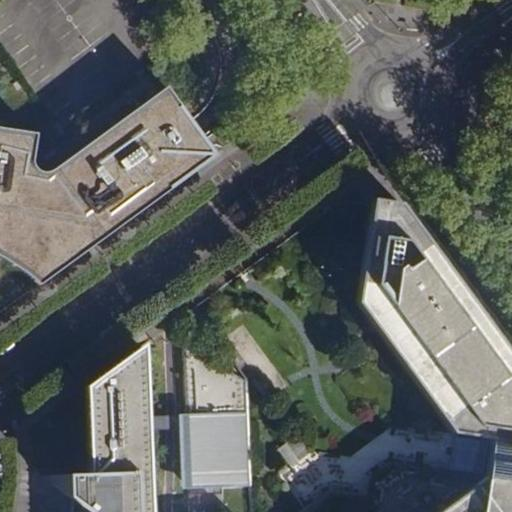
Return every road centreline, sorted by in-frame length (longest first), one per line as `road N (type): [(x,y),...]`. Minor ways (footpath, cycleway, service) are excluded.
road 1 (unclassified): [(0,376),(393,95)]
road 2 (unclassified): [(393,95),(511,268)]
road 3 (unclassified): [(393,95),(511,0)]
